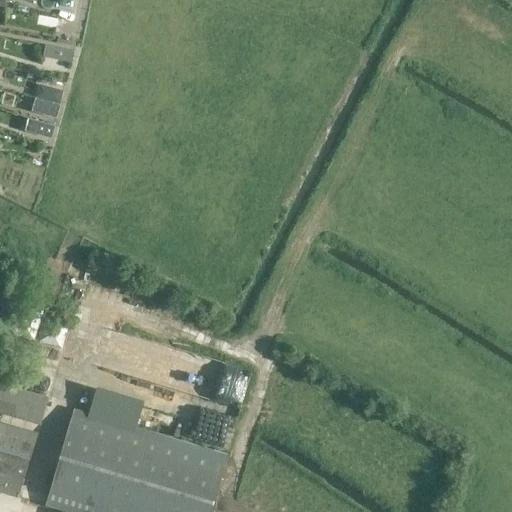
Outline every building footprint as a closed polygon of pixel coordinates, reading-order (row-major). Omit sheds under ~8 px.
[(11,1),(6,0),(5,0),(0,0),(0,7),(4,8),(10,9),(11,1)] [(72,63),(74,51),(59,48),(57,60),(72,63)] [(48,101),(59,103),(62,91),(52,88),(48,101)] [(32,111),(57,119),(61,105),(36,98),(32,111)] [(34,133),(51,138),(55,126),(37,121),(34,133)] [(208,367),(211,354),(110,328),(101,363),(185,385),(191,362),(208,367)] [(0,491),(18,497),(48,397),(0,382),(0,491)] [(70,511),(210,511),(227,454),(73,408),(45,504),(70,511)]
